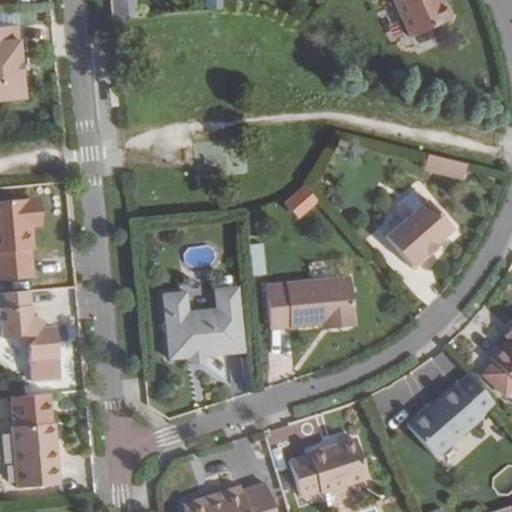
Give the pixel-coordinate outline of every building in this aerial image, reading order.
[(109,0),(112,19),(118,19),(116,0),(109,0)] [(116,0),(118,19),(135,17),(134,0),(116,0)] [(224,0),(206,0),(207,9),(224,8),(224,0)] [(448,13),(444,4),(437,0),(391,0),(409,37),(445,20),(448,13)] [(0,26),(0,99),(21,97),(15,26),(0,26)] [(426,155),(422,167),(462,177),(465,165),(426,155)] [(299,219),(322,200),(307,182),(284,201),(299,219)] [(0,280),(31,276),(29,249),(31,249),(29,226),(34,225),(31,197),(0,200),(0,280)] [(383,237),(411,269),(426,256),(424,252),(434,244),(451,229),(426,200),(383,237)] [(253,275),(267,274),(265,243),(251,244),(253,275)] [(424,252),(426,256),(437,248),(434,244),(424,252)] [(264,286),(268,330),(320,324),(330,324),(335,328),(348,327),(351,321),(353,321),(348,277),(264,286)] [(164,334),(167,359),(188,358),(202,357),(242,352),(236,286),(212,289),(214,309),(186,312),(185,292),(160,294),(163,320),(161,325),(161,330),(164,334)] [(56,356),(54,326),(40,327),(30,320),(27,290),(0,292),(0,320),(1,337),(16,335),(26,344),(27,359),(35,358),(42,364),(49,357),(56,356)] [(30,320),(40,327),(43,323),(34,315),(30,320)] [(511,382),(511,325),(508,329),(511,332),(506,338),(487,357),(511,382)] [(506,338),(511,332),(508,329),(502,335),(506,338)] [(202,363),(202,357),(188,358),(188,365),(202,363)] [(405,425),(432,459),(481,417),(479,415),(492,404),(467,375),(453,386),(452,384),(405,425)] [(58,484),(53,423),(9,426),(15,488),(58,484)] [(287,460),(299,499),(318,493),(318,494),(366,479),(354,438),(305,453),(306,454),(287,460)] [(182,508),(183,511),(271,511),(263,482),(239,490),(238,486),(217,492),(218,497),(182,508)] [(182,508),(218,497),(217,492),(181,503),(182,508)]
